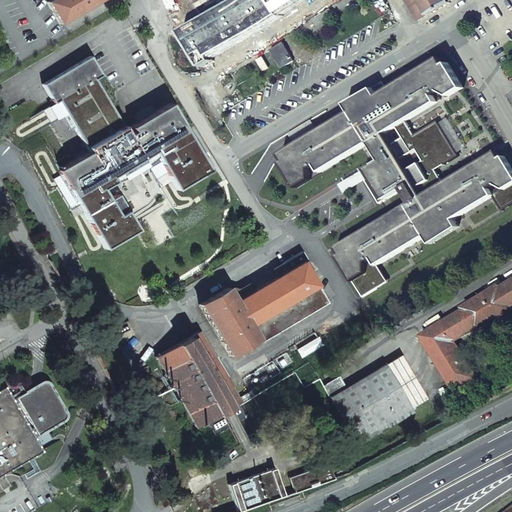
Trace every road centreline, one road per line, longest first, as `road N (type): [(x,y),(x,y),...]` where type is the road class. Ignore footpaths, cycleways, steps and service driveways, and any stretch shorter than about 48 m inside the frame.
road 1 (residential): [(295,511),(511,406)]
road 2 (unknown): [(307,204),(489,90)]
road 3 (trunk): [(511,438),(375,511)]
road 4 (unknown): [(165,14),(236,120)]
road 5 (unknown): [(268,133),(307,204),(285,238)]
